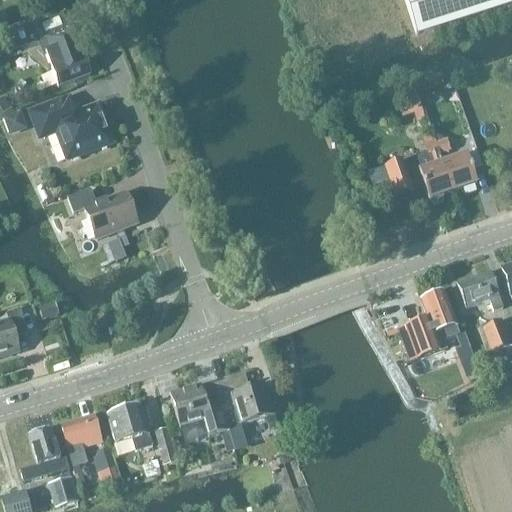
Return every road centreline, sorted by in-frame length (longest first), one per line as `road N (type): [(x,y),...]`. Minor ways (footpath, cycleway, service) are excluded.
road 1 (unclassified): [(217,342),(83,0)]
road 2 (tertiary): [(217,342),(511,238)]
road 3 (tertiary): [(0,412),(217,342)]
